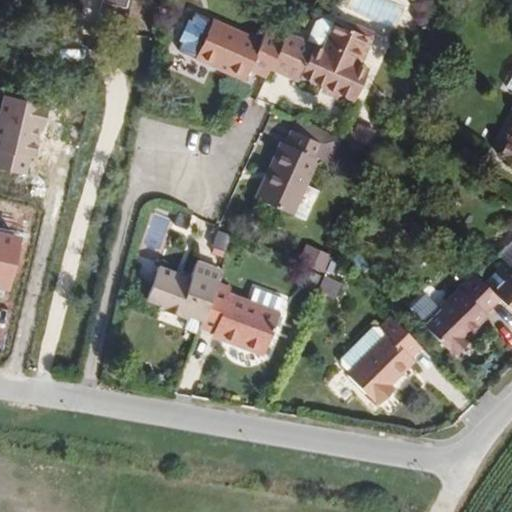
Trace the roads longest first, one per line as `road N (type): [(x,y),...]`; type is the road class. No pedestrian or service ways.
road 1 (residential): [(468,470),(0,387)]
road 2 (unknown): [(48,396),(130,51)]
